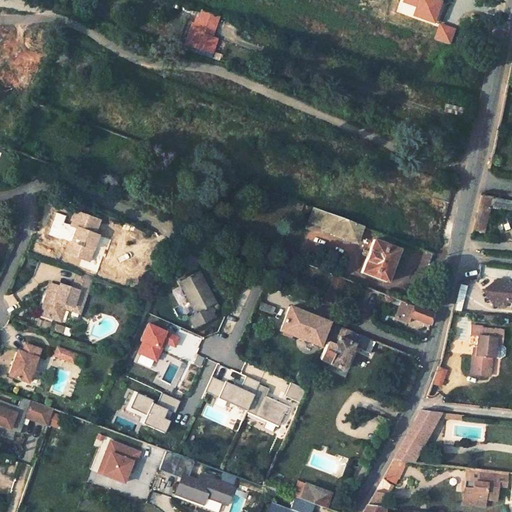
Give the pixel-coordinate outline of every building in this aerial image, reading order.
[(190,47),(195,48),(201,33),(195,31),(190,47)] [(201,33),(195,48),(202,51),(208,36),(201,33)] [(297,202),(283,197),(281,202),(284,203),(284,204),(290,207),(291,206),(295,207),(297,202)] [(484,236),(493,200),(481,199),(472,234),(484,236)] [(511,205),(497,202),(494,210),(511,213),(511,205)] [(308,206),(303,220),(321,227),(320,230),(355,243),(361,226),(308,206)] [(1,223),(12,228),(19,215),(7,210),(1,223)] [(63,252),(82,259),(86,247),(91,249),(94,241),(88,238),(90,232),(93,234),(98,220),(75,211),(69,225),(73,226),(63,252)] [(88,238),(94,241),(97,235),(93,234),(90,232),(88,238)] [(359,272),(385,282),(398,249),(371,240),(359,272)] [(86,247),(82,259),(87,261),(91,249),(86,247)] [(164,264),(157,278),(168,283),(174,268),(164,264)] [(197,270),(178,282),(196,312),(188,317),(195,329),(214,317),(211,311),(212,311),(209,305),(215,301),(197,270)] [(38,314),(54,319),(57,311),(63,307),(71,307),(79,310),(92,276),(77,271),(71,288),(68,287),(65,289),(58,286),(49,283),(38,314)] [(339,294),(343,278),(333,276),(329,292),(339,294)] [(511,288),(511,289),(511,287),(504,291),(500,285),(494,284),(485,294),(494,308),(511,310),(511,288)] [(394,318),(406,323),(409,317),(428,325),(432,312),(400,300),(394,318)] [(282,334),(289,338),(290,335),(318,346),(327,322),(287,306),(278,330),(283,332),(282,334)] [(57,311),(54,319),(59,321),(63,307),(57,311)] [(163,344),(173,348),(178,337),(146,322),(132,352),(154,362),(163,344)] [(318,360),(342,370),(353,344),(351,344),(356,333),(333,324),(318,360)] [(471,338),(478,339),(475,358),(472,357),(470,368),(468,376),(487,379),(489,371),(490,361),(494,362),(498,362),(503,358),(504,351),(501,347),(503,332),(483,330),(472,329),(471,338)] [(8,375),(27,382),(39,349),(24,343),(21,352),(16,350),(8,375)] [(53,355),(65,359),(68,351),(56,347),(53,355)] [(68,351),(65,359),(72,362),(75,354),(68,351)] [(432,385),(441,388),(446,373),(437,370),(432,385)] [(207,418),(237,429),(241,419),(276,432),(286,404),(265,397),(269,386),(243,377),(239,387),(210,377),(204,392),(214,396),(207,418)] [(163,433),(176,400),(158,393),(155,400),(131,391),(123,410),(138,416),(136,422),(163,433)] [(19,396),(16,406),(0,400),(0,429),(2,431),(1,434),(12,438),(14,431),(19,433),(22,423),(21,423),(23,416),(46,423),(51,407),(19,396)] [(51,412),(48,426),(56,428),(60,414),(51,412)] [(413,454),(422,438),(427,441),(441,415),(421,413),(414,427),(394,462),(414,464),(417,459),(413,454)] [(108,439),(95,474),(125,485),(138,450),(108,439)] [(163,454),(179,460),(181,455),(155,445),(154,450),(163,453),(163,454)] [(20,470),(29,473),(35,454),(29,452),(27,459),(24,458),(20,470)] [(509,474),(473,470),(472,480),(469,480),(467,499),(488,502),(489,495),(500,496),(501,483),(508,483),(509,474)] [(291,494),(299,497),(304,483),(297,481),(291,494)] [(299,497),(323,506),(328,492),(304,483),(299,497)]
